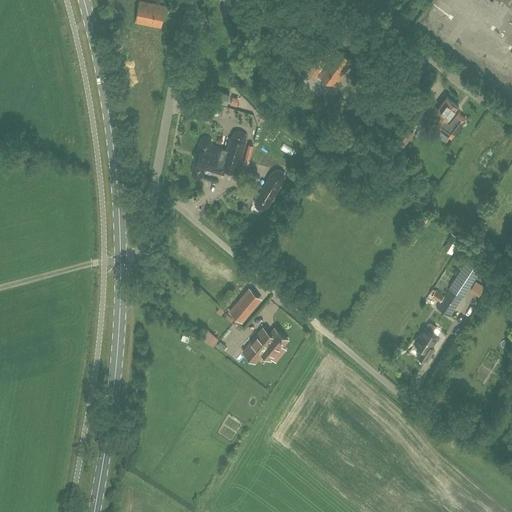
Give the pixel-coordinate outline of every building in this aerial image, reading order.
[(508,39),(497,30),(511,9),(499,0),(497,0),(491,8),(485,7),(473,13),(470,37),(469,38),(468,45),(460,44),(460,47),(467,48),(466,55),(462,54),(463,48),(455,52),(497,84),(497,83),(509,92),(511,91),(511,46),(507,43),(508,39)] [(161,27),(165,6),(139,1),(135,22),(161,27)] [(335,86),(353,60),(335,48),(331,55),(314,43),(297,67),(314,79),(317,74),(335,86)] [(227,104),(229,95),(217,91),(214,100),(227,104)] [(467,119),(456,111),(459,108),(447,98),(437,111),(442,115),(438,120),(440,121),(436,126),(442,131),(441,132),(451,140),(467,119)] [(433,115),(435,105),(423,102),(421,112),(433,115)] [(403,147),(414,133),(404,125),(393,140),(403,147)] [(222,167),(221,169),(237,173),(245,143),(244,143),(246,139),(245,135),(242,132),(238,131),(234,132),(232,135),(231,139),(230,139),(226,153),(221,152),(222,149),(211,146),(211,145),(211,142),(209,139),(205,138),(202,139),(200,142),(197,155),(199,155),(198,159),(196,159),(192,171),(192,175),(194,177),(198,178),(201,177),(203,174),(205,166),(214,169),(215,165),(222,167)] [(268,206),(284,180),(285,176),(283,171),(279,169),(274,169),(271,172),(255,198),(254,203),(255,208),(259,210),(265,210),(268,206)] [(431,297),(440,303),(437,308),(450,316),(482,267),(468,259),(445,296),(436,290),(431,297)] [(242,323),(262,299),(249,289),(229,313),(242,323)] [(273,313),(276,305),(266,302),(263,310),(273,313)] [(431,347),(438,336),(433,333),(436,326),(430,322),(426,328),(425,328),(415,343),(423,348),(418,356),(427,362),(435,349),(431,347)] [(263,328),(258,333),(243,352),(255,362),(263,353),(271,360),(272,358),(271,357),(280,346),(281,347),(288,340),(274,328),(270,334),(263,328)] [(202,338),(208,343),(215,334),(210,329),(202,338)] [(184,335),(182,342),(190,344),(192,337),(184,335)] [(213,347),(218,352),(226,342),(220,338),(213,347)]
